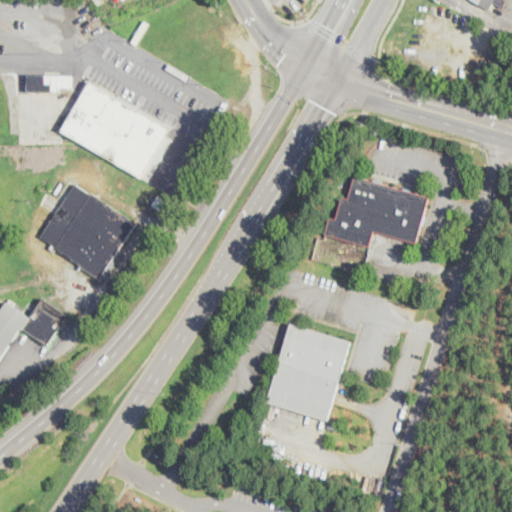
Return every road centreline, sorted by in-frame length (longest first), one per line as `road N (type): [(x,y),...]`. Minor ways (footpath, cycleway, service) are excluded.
road 1 (secondary): [(62,511),(339,78)]
road 2 (secondary): [(305,66),(133,335),(0,459)]
road 3 (tertiary): [(339,78),(511,130)]
